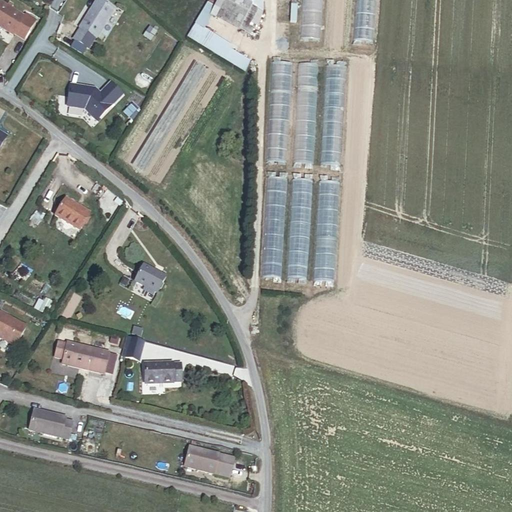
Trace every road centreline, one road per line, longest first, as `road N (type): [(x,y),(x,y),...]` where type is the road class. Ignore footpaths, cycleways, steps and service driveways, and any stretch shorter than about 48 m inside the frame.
road 1 (residential): [(0,95),(104,170),(206,277),(251,364),(269,506)]
road 2 (residential): [(0,440),(269,506)]
